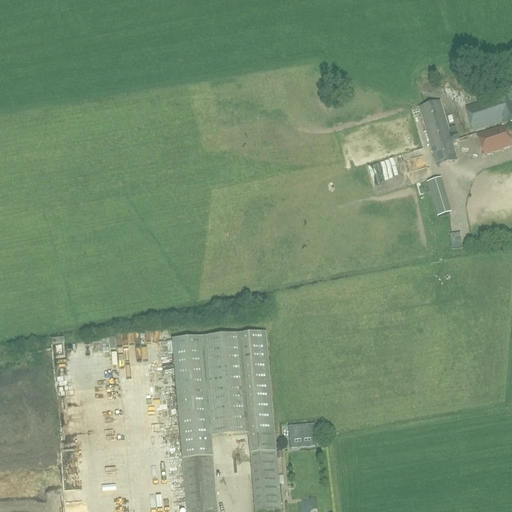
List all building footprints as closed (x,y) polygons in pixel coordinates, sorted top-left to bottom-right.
[(503,121),(504,124),(505,125),(511,122),(511,106),(508,94),(505,85),(499,87),(501,96),(465,107),(473,130),(503,121)] [(440,102),(419,108),(436,167),(457,161),(453,144),(459,142),(455,127),(448,129),(440,102)] [(511,146),(506,127),(477,136),(484,155),(511,146)] [(420,161),(427,159),(425,150),(418,152),(420,161)] [(437,204),(450,204),(450,175),(437,175),(437,204)] [(454,229),(464,229),(464,218),(454,218),(454,229)] [(172,341),(182,461),(212,458),(210,438),(248,435),(254,511),(280,511),(265,333),(172,341)] [(89,401),(89,409),(101,409),(102,401),(89,401)] [(313,425),(289,427),(291,447),(314,445),(314,436),(313,425)] [(218,511),(214,467),(182,469),(185,511),(218,511)]
